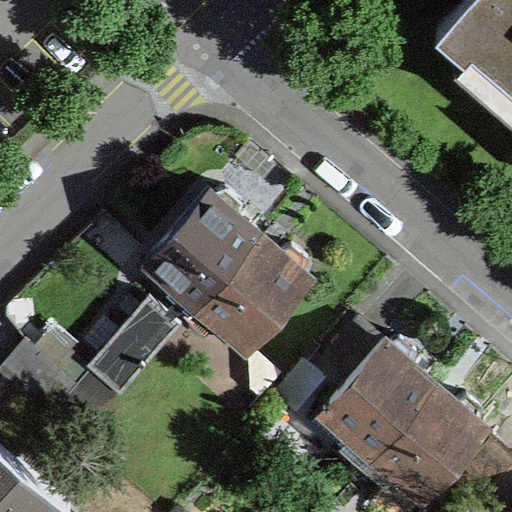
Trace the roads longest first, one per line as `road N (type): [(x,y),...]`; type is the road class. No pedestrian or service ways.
road 1 (residential): [(511,305),(200,38)]
road 2 (residential): [(200,38),(0,231)]
